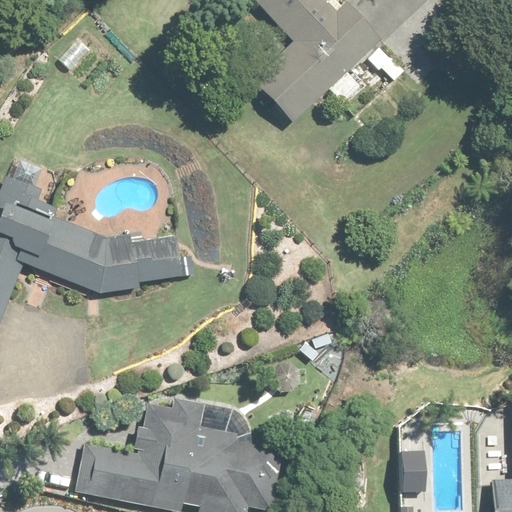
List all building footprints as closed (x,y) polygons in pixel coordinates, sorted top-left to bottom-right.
[(265,59),(277,71),(239,100),(271,141),(370,65),(338,24),(323,36),(315,28),(323,20),(301,0),(254,0),(230,26),(265,59)] [(70,75),(93,54),(78,38),(56,59),(70,75)] [(0,302),(9,281),(66,305),(81,313),(159,300),(157,252),(113,260),(97,259),(31,231),(35,222),(0,206),(0,302)] [(511,511),(511,409),(510,410),(507,508),(478,508),(478,511),(511,511)] [(55,510),(61,511),(261,511),(269,475),(243,469),(248,448),(236,445),(239,435),(165,414),(162,426),(135,420),(121,473),(68,460),(55,510)]
